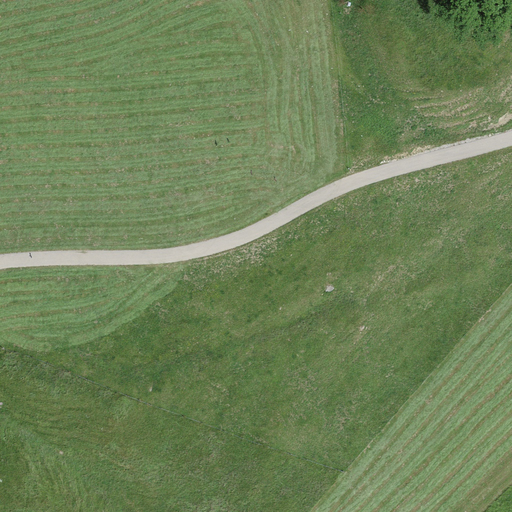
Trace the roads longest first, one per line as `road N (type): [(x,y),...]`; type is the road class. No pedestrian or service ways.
road 1 (track): [(0,265),(49,256),(194,260),(340,190),(511,142)]
road 2 (track): [(511,409),(409,511)]
